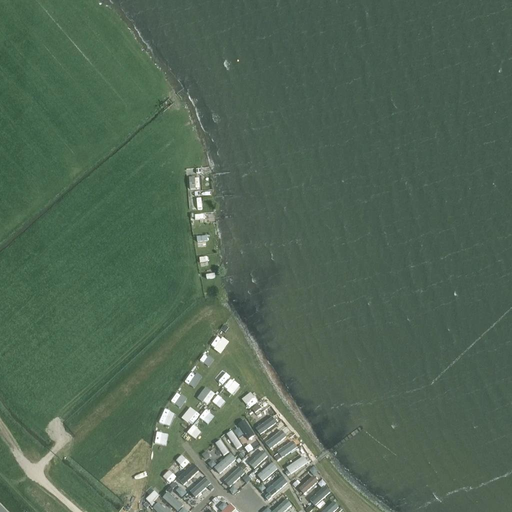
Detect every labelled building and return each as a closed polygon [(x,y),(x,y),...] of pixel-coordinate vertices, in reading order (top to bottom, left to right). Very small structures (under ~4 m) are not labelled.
[(204,250),(203,242),(195,243),(196,250),(204,250)] [(198,269),(206,268),(205,261),(197,263),(198,269)] [(204,297),(204,306),(215,306),(215,296),(204,297)] [(208,351),(213,354),(219,345),(214,342),(208,351)] [(187,391),(193,381),(188,379),(182,388),(187,391)] [(230,400),(238,391),(223,379),(215,388),(230,400)] [(208,396),(200,407),(205,411),(213,400),(208,396)] [(214,410),(219,403),(216,400),(210,407),(214,410)] [(251,403),(243,410),(247,414),(255,407),(251,403)] [(263,426),(274,420),(270,412),(259,418),(263,426)] [(205,427),(211,422),(205,415),(199,420),(205,427)] [(242,426),(232,433),(237,440),(241,437),(247,445),(253,441),(242,426)] [(191,441),(194,433),(190,431),(186,439),(191,441)] [(154,436),(152,450),(163,452),(165,438),(154,436)] [(234,456),(240,452),(228,436),(223,440),(234,456)] [(250,445),(245,449),(249,454),(254,450),(250,445)] [(207,452),(202,456),(205,460),(210,457),(207,452)] [(253,474),(266,462),(261,457),(249,469),(253,474)] [(218,479),(233,466),(228,461),(213,474),(218,479)] [(301,462),(283,474),(288,480),(306,468),(301,462)] [(244,463),(240,467),(244,471),(248,467),(244,463)] [(182,475),(188,468),(184,465),(178,471),(182,475)] [(247,476),(243,480),(247,484),(251,481),(247,476)] [(236,486),(231,490),(235,494),(240,490),(236,486)] [(247,502),(254,496),(251,492),(244,499),(247,502)] [(183,501),(190,509),(195,505),(188,496),(183,501)] [(168,511),(178,511),(179,511),(166,499),(161,504),(168,511)]
